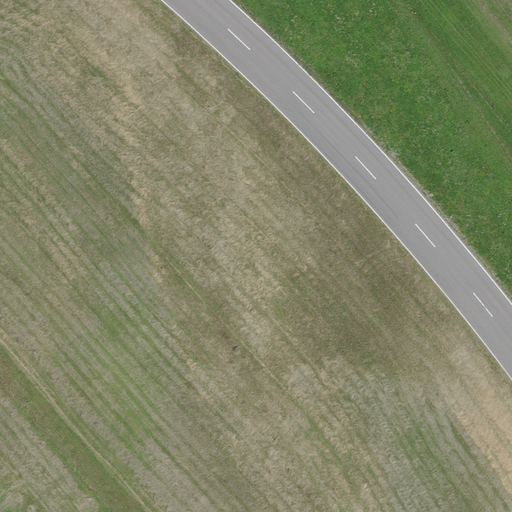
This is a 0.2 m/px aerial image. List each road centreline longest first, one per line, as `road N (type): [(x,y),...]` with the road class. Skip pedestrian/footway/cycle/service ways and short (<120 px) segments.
road 1 (unclassified): [(194,0),(411,216),(511,343)]
road 2 (motorway): [(402,0),(511,167)]
